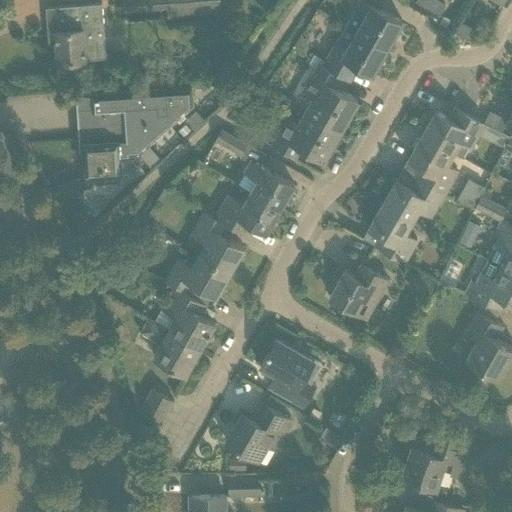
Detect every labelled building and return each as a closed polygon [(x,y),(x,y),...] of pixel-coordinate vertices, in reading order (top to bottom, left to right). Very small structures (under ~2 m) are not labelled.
[(218,0),(122,0),(123,11),(160,8),(167,8),(168,18),(220,14),(218,0)] [(357,30),(388,47),(403,21),(365,0),(359,0),(355,9),(365,15),(357,30)] [(429,9),(434,0),(420,0),(419,3),(429,9)] [(445,4),(438,0),(434,0),(429,9),(439,15),(445,4)] [(107,58),(102,3),(46,7),(46,8),(54,8),(56,30),(55,30),(58,62),(107,58)] [(480,33),(471,28),(461,22),(455,32),(474,43),(480,33)] [(388,47),(357,30),(348,45),(338,39),(325,61),(321,59),(319,63),(343,77),(350,81),(359,66),(373,73),(388,47)] [(343,77),(319,63),(304,90),(314,96),(306,109),(341,129),(358,100),(337,88),(343,77)] [(164,75),(145,77),(146,88),(165,86),(164,75)] [(118,140),(119,158),(132,157),(132,153),(138,152),(176,119),(179,122),(185,117),(182,114),(192,104),(192,86),(74,94),(77,143),(84,143),(118,140)] [(436,109),(422,133),(455,152),(461,142),(471,148),(479,134),(485,124),(483,122),(469,115),(456,107),(455,108),(460,110),(454,120),(448,116),(436,109)] [(341,129),(306,109),(298,123),(288,117),(272,144),(295,157),(301,146),(324,159),(341,129)] [(204,119),(196,110),(185,120),(194,129),(204,119)] [(241,155),(248,143),(222,129),(215,140),(241,155)] [(455,152),(422,133),(408,158),(427,169),(421,179),(444,192),(457,170),(448,165),(455,152)] [(120,171),(119,158),(118,140),(84,143),(86,173),(97,172),(98,185),(119,183),(118,171),(120,171)] [(149,145),(139,153),(150,166),(160,158),(149,145)] [(252,159),(249,163),(245,171),(258,178),(250,191),(280,208),(294,183),(252,159)] [(474,205),(484,183),(469,176),(459,197),(474,205)] [(444,192),(421,179),(415,189),(396,178),(382,203),(412,220),(418,208),(430,215),(444,192)] [(280,208),(250,191),(243,203),(228,194),(215,217),(225,222),(239,230),(245,220),(266,232),(280,208)] [(481,196),(476,208),(501,220),(507,209),(481,196)] [(412,220),(382,203),(368,227),(381,235),(375,245),(403,261),(416,239),(405,232),(412,220)] [(475,208),(469,219),(476,223),(483,221),(486,213),(475,208)] [(225,222),(215,217),(204,210),(192,233),(206,241),(199,253),(230,271),(244,247),(219,233),(225,222)] [(500,234),(488,257),(511,269),(511,226),(501,221),(496,231),(500,234)] [(463,233),(459,241),(471,247),(475,239),(463,233)] [(230,271),(199,253),(192,265),(178,257),(165,280),(174,285),(186,292),(192,281),(216,295),(230,271)] [(471,280),(466,290),(471,293),(483,299),(494,304),(499,295),(505,298),(507,299),(511,301),(511,269),(488,257),(482,270),(476,282),(471,280)] [(367,317),(389,279),(362,263),(355,275),(345,270),(330,296),(367,317)] [(429,297),(437,281),(417,270),(412,280),(416,282),(413,288),(429,297)] [(161,307),(154,320),(200,347),(214,322),(200,314),(206,304),(186,292),(174,285),(161,307)] [(476,309),(464,331),(477,339),(476,342),(465,360),(498,378),(507,361),(510,363),(511,360),(511,346),(496,338),(504,325),(495,320),(500,309),(501,308),(494,304),(483,299),(478,310),(476,309)] [(148,316),(140,331),(161,343),(153,356),(185,374),(200,347),(154,320),(148,316)] [(276,337),(260,364),(275,373),(282,377),(275,389),(268,385),(268,386),(302,407),(315,385),(310,383),(321,363),(314,359),(276,337)] [(138,411),(161,424),(174,401),(151,388),(138,411)] [(242,412),(225,440),(240,449),(242,450),(247,453),(248,454),(258,459),(264,463),(273,449),(290,419),(263,404),(254,419),(242,412)] [(442,469),(458,474),(469,444),(433,431),(426,450),(412,445),(401,475),(436,487),(442,469)] [(228,457),(228,470),(245,470),(245,457),(228,457)] [(260,476),(230,477),(230,495),(260,495),(260,494),(260,476)] [(225,511),(226,495),(191,496),(191,511),(225,511)] [(460,511),(461,509),(432,499),(428,510),(407,503),(404,511),(460,511)]
